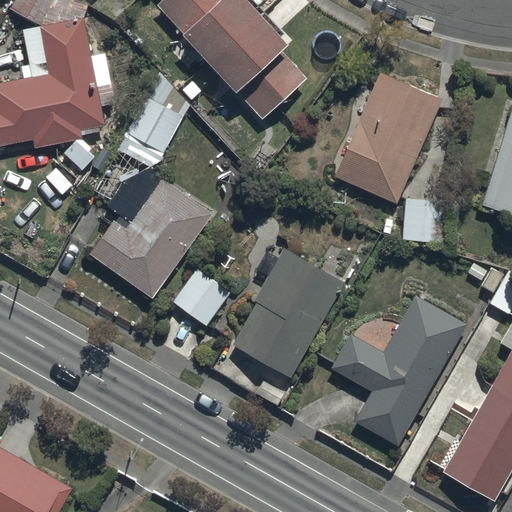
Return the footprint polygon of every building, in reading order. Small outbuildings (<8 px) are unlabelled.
[(164,0),(160,4),(265,120),(309,80),(288,57),(297,49),(252,0),(164,0)] [(0,148),(109,126),(86,20),(42,29),(52,74),(0,84),(0,148)] [(148,96),(98,192),(114,198),(124,182),(165,161),(190,104),(161,70),(148,96)] [(383,72),(336,177),(399,202),(444,100),(383,72)] [(511,118),(481,209),(511,219),(511,118)] [(89,255),(154,300),(216,212),(167,178),(131,229),(115,218),(89,255)] [(402,238),(443,242),(447,201),(405,197),(402,238)] [(288,248),(235,344),(295,380),(349,282),(288,248)] [(174,301),(209,328),(234,295),(199,268),(174,301)] [(511,304),(511,275),(505,271),(487,301),(507,313),(511,304)] [(357,425),(399,449),(470,324),(419,295),(386,353),(352,334),(333,368),(376,392),(357,425)] [(511,346),(440,473),(492,503),(511,466),(511,346)] [(56,511),(70,489),(0,447),(0,511),(56,511)]
